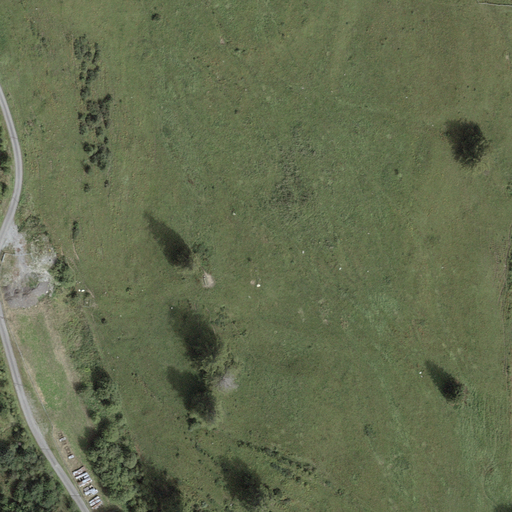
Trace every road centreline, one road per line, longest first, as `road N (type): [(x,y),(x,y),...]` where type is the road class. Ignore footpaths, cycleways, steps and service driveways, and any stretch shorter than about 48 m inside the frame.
road 1 (track): [(0,318),(33,422),(86,511)]
road 2 (track): [(0,101),(19,160),(0,244)]
